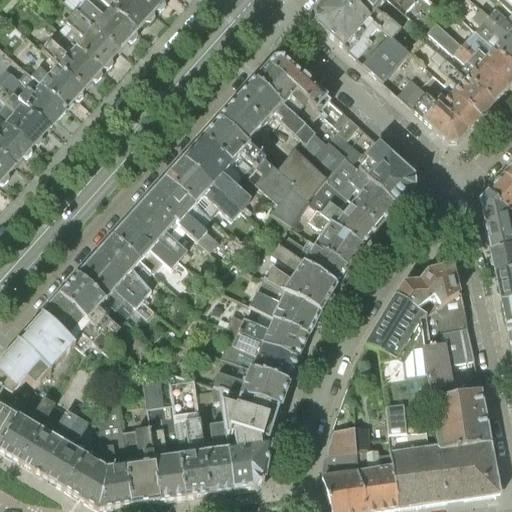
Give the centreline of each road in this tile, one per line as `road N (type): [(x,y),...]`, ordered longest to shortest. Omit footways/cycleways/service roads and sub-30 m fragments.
road 1 (residential): [(0,332),(278,23)]
road 2 (secondary): [(0,283),(255,1)]
road 3 (residential): [(310,511),(302,447),(330,365),(392,254),(455,188)]
road 4 (residential): [(216,0),(0,240)]
road 5 (residential): [(455,188),(511,467)]
road 6 (residential): [(455,188),(278,23)]
